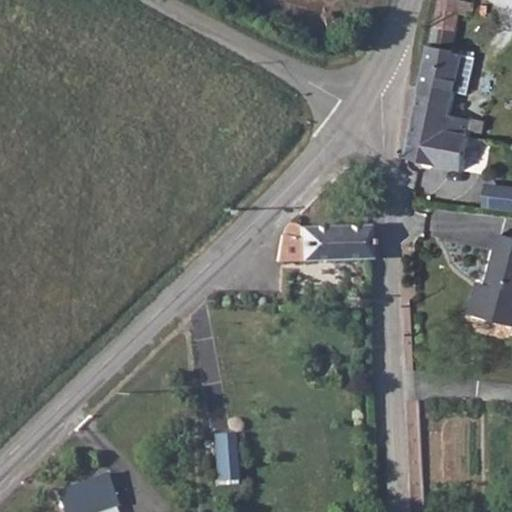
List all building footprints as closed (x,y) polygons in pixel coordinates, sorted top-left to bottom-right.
[(449,0),(442,0),(423,99),(460,106),(462,93),(471,96),(479,61),(458,55),(466,20),(475,21),(478,7),(449,0)] [(459,118),(460,106),(423,99),(410,164),(458,173),(465,134),(467,129),(469,120),(459,118)] [(469,120),(467,129),(475,130),(478,122),(469,120)] [(471,139),(462,167),(477,172),(487,144),(471,139)] [(476,191),(475,211),(500,213),(502,193),(476,191)] [(278,261),(369,259),(369,241),(367,228),(283,230),(278,235),(278,261)] [(482,323),(511,328),(511,243),(506,242),(493,303),(485,302),(482,323)] [(210,432),(213,479),(235,478),(233,431),(210,432)] [(74,491),(82,508),(89,505),(93,511),(95,511),(116,503),(118,498),(122,495),(120,488),(110,490),(104,477),(74,491)]
